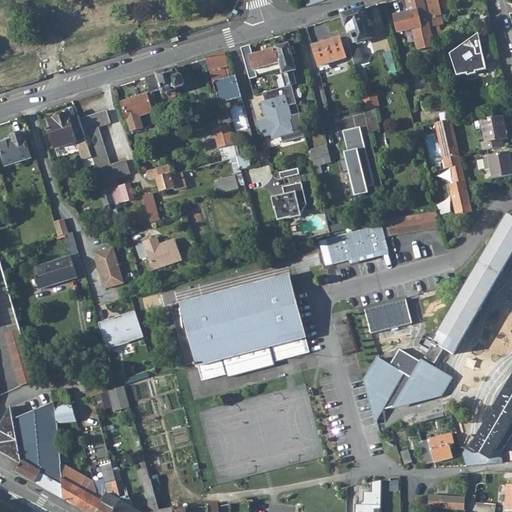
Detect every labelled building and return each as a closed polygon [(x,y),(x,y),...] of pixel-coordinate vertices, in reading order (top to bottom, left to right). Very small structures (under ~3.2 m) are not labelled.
[(434,41),(423,0),(407,0),(410,13),(405,14),(394,16),(398,33),(414,30),(419,51),(435,47),(434,41)] [(423,0),(434,41),(442,37),(441,32),(440,25),(443,24),(438,0),(423,0)] [(365,9),(342,16),(347,33),(346,33),(352,56),(354,65),(362,63),(364,60),(361,50),(358,49),(356,43),(372,38),(367,21),(368,20),(365,9)] [(450,54),(457,76),(468,73),(476,71),(487,69),(479,34),(450,54)] [(313,46),(319,67),(320,66),(329,64),(347,58),(340,37),(313,46)] [(106,39),(77,47),(83,66),(111,57),(106,39)] [(282,75),(286,87),(292,85),(296,84),(293,71),(296,71),(289,44),(275,48),(275,49),(279,64),(281,69),(282,75)] [(237,49),(241,63),(250,61),(253,70),(279,64),(275,49),(249,56),(246,46),(237,49)] [(436,50),(442,75),(448,74),(442,48),(436,50)] [(392,52),(385,54),(388,65),(395,63),(392,52)] [(209,66),(216,92),(230,88),(227,78),(230,77),(224,53),(207,58),(209,66)] [(191,63),(193,70),(209,66),(207,58),(191,63)] [(241,63),(249,92),(254,91),(252,80),(255,79),(254,76),(253,70),(250,61),(241,63)] [(253,70),(254,76),(281,69),(279,64),(253,70)] [(147,89),(148,94),(162,89),(164,94),(177,89),(176,88),(177,89),(183,87),(185,84),(183,78),(180,76),(177,68),(147,77),(150,88),(147,89)] [(277,77),(280,89),(286,87),(282,75),(277,77)] [(292,85),(286,87),(280,89),(263,93),(265,102),(260,103),(264,116),(265,115),(267,114),(269,119),(266,120),(258,122),(262,137),(279,133),(282,143),(305,137),(292,85)] [(216,92),(218,100),(232,95),(230,88),(216,92)] [(361,97),(364,110),(375,107),(380,106),(377,93),(361,97)] [(122,102),(132,132),(151,126),(147,114),(154,112),(148,94),(122,102)] [(231,109),(238,129),(246,127),(239,106),(231,109)] [(364,110),(370,133),(381,130),(375,107),(364,110)] [(81,118),(85,131),(111,123),(107,111),(81,118)] [(51,134),(55,149),(77,142),(83,160),(93,157),(79,115),(70,118),(69,115),(66,116),(65,113),(64,112),(56,114),(56,116),(57,119),(45,122),(49,135),(51,134)] [(324,116),(326,143),(339,142),(336,115),(324,116)] [(503,117),(482,120),(486,142),(486,143),(493,142),(494,149),(495,149),(503,147),(502,140),(508,139),(503,117)] [(222,118),(213,120),(215,127),(224,125),(222,118)] [(465,178),(452,120),(437,123),(447,169),(452,168),(456,183),(451,185),(455,201),(469,198),(466,185),(465,178)] [(230,123),(224,125),(215,127),(219,147),(235,144),(230,123)] [(360,127),(343,131),(348,151),(349,155),(351,154),(352,158),(346,160),(339,161),(342,172),(349,171),(352,182),(349,183),(352,196),(355,195),(355,196),(361,195),(361,197),(366,195),(366,193),(369,193),(367,187),(375,185),(360,127)] [(85,132),(103,183),(130,175),(126,161),(111,165),(99,128),(85,132)] [(0,143),(0,148),(6,167),(31,159),(23,133),(12,136),(13,139),(0,143)] [(486,142),(482,143),(483,151),(494,149),(493,142),(486,143),(486,142)] [(319,149),(323,164),(331,162),(327,146),(319,149)] [(495,149),(497,156),(508,154),(507,147),(503,147),(495,149)] [(323,164),(319,149),(309,151),(313,167),(320,165),(323,164)] [(491,168),(493,179),(511,175),(511,162),(510,153),(508,154),(497,156),(489,157),(489,158),(484,159),(484,160),(485,169),(486,169),(491,168)] [(238,157),(231,159),(235,176),(238,187),(245,185),(238,157)] [(320,165),(313,167),(315,175),(322,173),(320,165)] [(157,178),(161,192),(175,188),(175,191),(186,188),(182,172),(172,175),(169,166),(146,172),(148,178),(151,180),(157,178)] [(280,173),(281,178),(300,175),(298,169),(280,173)] [(215,182),(219,195),(239,189),(238,187),(235,176),(215,182)] [(119,179),(108,182),(110,188),(111,188),(121,186),(119,179)] [(101,184),(101,190),(110,188),(108,182),(103,183),(101,184)] [(111,188),(116,205),(134,200),(129,183),(121,186),(111,188)] [(275,207),(278,220),(292,217),(292,218),(302,216),(301,213),(306,204),(302,183),(284,188),(285,195),(272,198),(274,207),(275,207)] [(153,195),(143,197),(151,224),(160,222),(153,195)] [(329,199),(331,206),(341,203),(340,196),(329,199)] [(469,198),(455,201),(458,216),(472,213),(469,198)] [(330,209),(332,216),(344,212),(342,206),(330,209)] [(324,208),(330,233),(348,229),(346,223),(335,226),(335,223),(334,219),(331,220),(328,207),(324,208)] [(436,211),(385,220),(390,236),(439,227),(436,211)] [(511,217),(508,215),(502,227),(505,229),(504,232),(511,236),(511,217)] [(55,223),(59,237),(65,236),(69,235),(64,220),(55,223)] [(381,225),(344,234),(319,240),(326,266),(351,260),(352,263),(389,254),(381,225)] [(493,241),(482,260),(502,271),(511,253),(511,236),(504,232),(505,229),(502,227),(496,237),(493,241)] [(125,234),(131,254),(135,253),(129,233),(125,234)] [(71,257),(78,277),(85,275),(73,234),(69,235),(65,236),(71,257)] [(160,245),(157,237),(143,242),(153,270),(182,260),(175,239),(163,243),(164,245),(160,246),(160,245)] [(114,248),(95,254),(105,290),(124,284),(114,248)] [(33,268),(40,289),(78,277),(71,257),(33,268)] [(482,260),(471,279),(490,291),(502,271),(482,260)] [(197,362),(202,381),(227,374),(228,377),(275,365),(274,361),(309,352),(289,277),(182,305),(183,309),(172,312),(186,365),(197,362)] [(490,291),(471,279),(452,312),(456,314),(457,312),(469,319),(473,321),(490,291)] [(364,309),(369,332),(412,322),(406,299),(364,309)] [(135,311),(99,324),(100,325),(107,351),(144,337),(135,311)] [(435,341),(425,358),(434,363),(443,348),(448,351),(453,354),(473,321),(469,319),(457,312),(456,314),(452,312),(438,337),(433,334),(430,338),(435,341)] [(424,334),(430,338),(433,334),(434,332),(427,328),(424,334)] [(5,333),(20,386),(35,380),(20,329),(5,333)] [(434,363),(439,366),(448,351),(443,348),(434,363)] [(366,382),(373,412),(381,410),(440,395),(447,383),(442,380),(445,376),(400,349),(391,365),(380,358),(366,382)] [(511,377),(474,442),(471,440),(468,446),(491,459),(495,451),(503,449),(511,435),(511,377)] [(113,407),(114,412),(130,407),(124,386),(109,391),(109,392),(113,407)] [(54,402),(55,407),(71,402),(67,389),(51,394),(54,402)] [(94,396),(98,411),(113,407),(109,392),(94,396)] [(84,399),(92,430),(101,427),(93,397),(84,399)] [(22,463),(17,472),(45,488),(64,498),(62,464),(62,462),(61,456),(60,445),(58,424),(77,422),(71,402),(55,407),(54,402),(14,419),(22,463)] [(11,406),(0,426),(0,451),(22,463),(14,419),(11,406)] [(373,412),(376,422),(381,410),(373,412)] [(92,430),(102,465),(111,463),(101,427),(92,430)] [(419,442),(425,464),(452,458),(449,445),(454,443),(452,434),(419,442)] [(401,452),(404,464),(411,462),(408,450),(401,452)] [(148,501),(148,511),(155,511),(160,511),(159,510),(151,479),(147,467),(144,455),(140,456),(143,468),(140,469),(148,501)] [(121,501),(114,511),(140,511),(132,507),(135,504),(129,496),(126,497),(116,462),(111,463),(121,501)] [(103,502),(97,511),(114,511),(121,501),(111,463),(102,465),(100,465),(104,478),(108,493),(103,502)] [(62,464),(64,498),(77,506),(83,490),(87,477),(64,464),(62,464)] [(83,490),(77,506),(87,511),(97,511),(103,502),(95,497),(98,492),(94,481),(87,477),(83,490)] [(151,479),(159,510),(172,508),(169,488),(165,488),(163,477),(151,479)] [(98,492),(95,497),(103,502),(108,493),(104,478),(94,481),(98,492)] [(400,489),(401,478),(391,478),(391,489),(400,489)] [(380,511),(382,480),(371,482),(371,492),(363,492),(363,501),(360,504),(355,504),(354,511),(380,511)] [(508,504),(507,511),(511,511),(511,486),(504,486),(503,503),(508,504)] [(453,496),(429,495),(429,508),(452,509),(453,496)] [(467,497),(453,496),(452,509),(467,510),(467,497)] [(219,511),(218,502),(208,504),(209,506),(209,511),(219,511)]
